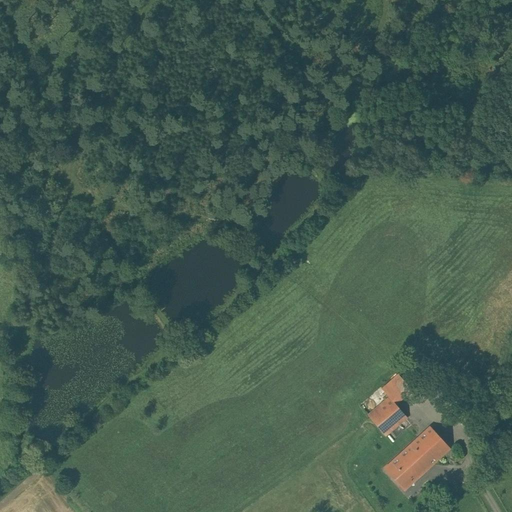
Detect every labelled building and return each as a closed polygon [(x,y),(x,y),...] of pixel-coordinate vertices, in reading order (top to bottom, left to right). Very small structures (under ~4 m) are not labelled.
[(393,374),(358,405),(367,416),(390,399),(397,407),(411,395),(395,377),(393,374)] [(450,388),(434,381),(429,394),(453,406),(457,396),(449,392),(450,388)] [(390,399),(367,416),(385,435),(393,428),(406,417),(397,407),(390,399)] [(449,447),(432,427),(425,433),(442,453),(449,447)] [(400,454),(386,465),(400,481),(396,485),(402,492),(420,476),(418,473),(442,453),(425,433),(400,454)] [(400,481),(386,465),(400,454),(398,452),(380,467),(396,485),(400,481)]
